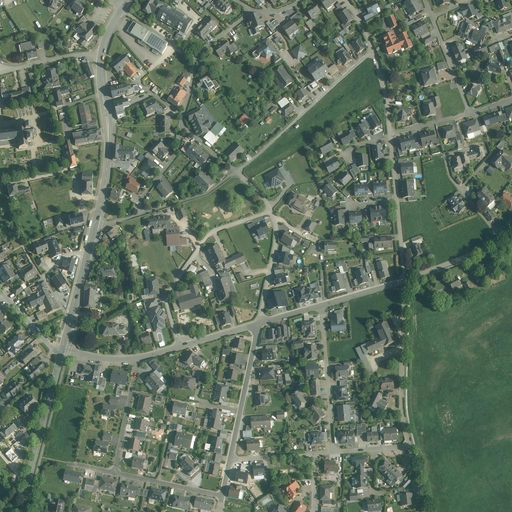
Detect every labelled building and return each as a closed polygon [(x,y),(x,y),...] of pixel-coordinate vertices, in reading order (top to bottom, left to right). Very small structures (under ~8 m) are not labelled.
[(61,0),(50,0),(48,7),(56,10),(59,2),(61,2),(61,0)] [(154,0),(147,0),(142,11),(151,16),(152,14),(157,17),(164,5),(154,0)] [(219,0),(220,0),(215,5),(216,5),(225,13),(231,6),(223,0),(219,0)] [(336,0),(320,0),(320,1),(326,9),(338,1),(336,0)] [(415,0),(411,0),(404,4),(410,15),(411,16),(416,13),(421,10),(415,0)] [(504,0),(503,0),(496,3),(500,11),(504,10),(504,9),(507,8),(504,0)] [(81,4),(78,1),(79,1),(78,1),(77,3),(73,8),(72,8),(78,13),(79,12),(82,14),(87,8),(81,4),(82,4),(81,3),(81,4)] [(374,2),(365,7),(368,12),(370,16),(372,14),(380,10),(378,8),(374,2)] [(192,21),(164,5),(157,17),(185,33),(192,21)] [(314,5),(305,11),(311,18),(315,15),(316,16),(320,13),(314,5)] [(341,7),(335,10),(339,15),(344,12),(341,7)] [(476,16),(472,7),(461,11),(463,16),(466,15),(468,18),(469,19),(476,16)] [(339,15),(344,24),(345,25),(350,22),(352,20),(346,11),(344,12),(339,15)] [(368,12),(362,15),(365,21),(373,17),(372,14),(370,16),(368,12)] [(260,15),(253,17),(249,19),(254,35),(259,34),(258,31),(257,29),(261,27),(264,27),(260,15)] [(387,19),(391,29),(397,26),(393,16),(387,19)] [(208,17),(199,27),(208,36),(217,25),(208,17)] [(507,23),(500,25),(499,21),(494,23),(495,28),(498,34),(511,28),(511,19),(511,17),(506,19),(507,23)] [(81,20),(73,29),(76,32),(84,23),(81,20)] [(310,20),(306,24),(310,30),(315,26),(310,20)] [(84,23),(76,32),(84,39),(87,42),(93,36),(94,36),(95,35),(95,34),(99,29),(91,22),(88,25),(87,25),(84,23)] [(271,24),(269,22),(266,24),(272,31),(274,29),(270,24),(271,24)] [(294,25),(292,22),(287,25),(294,34),(299,31),(294,25)] [(429,33),(422,22),(411,29),(416,37),(417,37),(419,39),(429,33)] [(149,32),(133,23),(128,32),(139,39),(138,41),(139,44),(145,48),(147,45),(154,49),(159,52),(162,54),(167,47),(166,47),(168,44),(149,32)] [(463,23),(458,36),(464,38),(463,39),(464,40),(465,38),(467,39),(469,35),(472,26),(463,23)] [(294,34),(287,25),(282,29),(289,38),(294,34)] [(208,36),(199,27),(194,32),(204,40),(208,36)] [(486,35),(474,30),(472,37),(470,40),(473,41),(479,43),(482,44),(486,35)] [(392,34),(383,38),(387,47),(385,47),(388,55),(393,53),(393,54),(397,52),(397,51),(401,50),(400,47),(403,45),(405,50),(412,47),(406,34),(399,37),(401,41),(398,42),(396,43),(392,34)] [(430,36),(422,40),(425,46),(433,42),(430,36)] [(267,39),(262,43),(264,46),(256,52),(256,51),(253,54),(253,55),(255,59),(257,59),(260,56),(259,56),(263,54),(266,59),(272,54),(275,58),(279,54),(276,51),(275,51),(267,39)] [(352,45),(351,45),(356,52),(357,54),(365,49),(362,45),(363,44),(360,40),(352,45)] [(226,43),(225,44),(223,42),(214,49),(219,57),(226,52),(229,56),(234,53),(230,47),(226,43)] [(30,43),(20,45),(22,53),(26,52),(32,51),(30,43)] [(235,43),(230,47),(234,53),(235,54),(240,50),(235,43)] [(482,44),(479,43),(478,45),(479,48),(474,50),(476,57),(487,53),(484,46),(482,47),(481,45),(482,44)] [(351,44),(348,46),(351,51),(353,54),(356,52),(351,45),(352,45),(351,44)] [(498,44),(492,47),(495,53),(497,52),(501,50),(498,44)] [(460,45),(452,49),(456,59),(457,59),(458,63),(466,60),(464,56),(465,56),(462,48),(461,48),(460,45)] [(300,47),(292,52),(298,60),(305,55),(300,47)] [(32,51),(26,52),(28,60),(37,57),(35,50),(32,51)] [(345,52),(338,57),(340,60),(338,61),(337,63),(339,65),(340,65),(343,64),(344,65),(351,60),(345,52)] [(124,56),(111,66),(118,74),(121,70),(123,69),(130,63),(124,56)] [(492,61),(488,60),(485,70),(500,74),(502,68),(497,67),(493,66),(494,63),(491,62),(492,61)] [(327,70),(321,62),(316,66),(324,77),(329,73),(327,70)] [(137,72),(130,63),(123,69),(130,78),(137,72)] [(444,63),(437,65),(439,71),(446,69),(444,63)] [(90,65),(89,64),(86,65),(86,66),(90,78),(94,77),(90,65)] [(282,66),(270,74),(282,91),(293,83),(282,66)] [(324,77),(316,66),(308,71),(315,81),(316,82),(324,77)] [(434,68),(420,72),(424,87),(438,84),(434,68)] [(57,69),(45,72),(47,84),(43,84),(44,90),(60,87),(57,69)] [(206,74),(198,80),(200,82),(196,84),(198,88),(204,84),(207,82),(210,80),(206,74)] [(472,78),(472,82),(477,80),(479,84),(482,83),(480,74),(473,75),(474,77),(472,78)] [(182,77),(177,84),(182,87),(187,80),(182,77)] [(220,87),(215,80),(211,83),(214,87),(213,87),(215,90),(220,87)] [(315,81),(310,85),(314,90),(319,86),(316,82),(315,81)] [(211,82),(208,84),(207,82),(204,84),(207,88),(208,90),(211,89),(213,87),(214,87),(211,83),(211,82)] [(476,87),(472,85),(468,93),(472,96),(476,87)] [(126,86),(111,90),(111,91),(110,91),(111,94),(112,94),(113,98),(126,95),(129,94),(134,93),(134,89),(131,90),(130,87),(127,88),(126,86)] [(177,87),(171,97),(168,101),(177,107),(180,103),(186,93),(177,87)] [(480,89),(476,87),(472,96),(476,98),(479,92),(481,90),(480,89)] [(29,88),(21,90),(22,93),(24,99),(31,98),(29,88)] [(68,88),(63,90),(54,93),(57,107),(63,106),(61,95),(69,93),(68,88)] [(304,88),(297,92),(300,99),(308,96),(304,88)] [(22,93),(8,96),(8,98),(9,102),(24,99),(22,93)] [(285,98),(279,103),(283,108),(290,104),(285,98)] [(438,98),(431,100),(432,104),(433,104),(434,108),(440,107),(438,98)] [(124,101),(114,104),(116,110),(115,111),(115,114),(116,113),(117,116),(121,115),(123,111),(122,108),(129,106),(127,101),(127,100),(124,101)] [(155,100),(148,103),(153,113),(156,112),(160,110),(155,100)] [(148,103),(145,104),(141,106),(146,117),(151,115),(150,115),(153,113),(148,103)] [(283,108),(281,110),(285,117),(294,110),(290,104),(283,108)] [(432,104),(423,106),(425,112),(424,113),(425,116),(426,117),(435,115),(434,108),(433,104),(432,104)] [(88,106),(85,107),(84,105),(79,106),(82,123),(81,123),(83,133),(84,133),(84,134),(98,131),(96,121),(91,122),(91,121),(89,112),(88,106)] [(412,110),(398,108),(397,122),(406,123),(407,115),(411,115),(412,110)] [(200,110),(186,116),(189,122),(191,121),(197,136),(208,132),(201,117),(203,116),(200,110)] [(498,113),(482,119),(485,127),(500,122),(501,122),(499,116),(498,113)] [(243,125),(248,120),(243,115),(238,120),(243,125)] [(376,118),(373,117),(368,121),(367,121),(371,127),(373,130),(380,126),(376,118)] [(168,118),(160,118),(160,126),(170,126),(170,122),(168,122),(168,118)] [(476,121),(468,124),(468,123),(463,125),(467,136),(468,139),(469,139),(473,138),(474,137),(473,134),(480,131),(479,128),(476,120),(476,121)] [(3,130),(0,129),(0,147),(18,145),(19,149),(33,147),(33,146),(34,146),(33,144),(32,143),(31,143),(31,139),(33,138),(34,139),(34,138),(35,136),(37,136),(37,135),(35,135),(35,133),(36,132),(36,131),(35,132),(33,131),(33,129),(32,130),(30,130),(29,126),(25,126),(24,122),(15,123),(16,128),(3,130)] [(209,132),(216,138),(224,128),(218,123),(209,132)] [(363,125),(358,128),(359,130),(356,132),(360,139),(368,135),(366,131),(363,125)] [(453,127),(443,129),(446,139),(455,137),(455,134),(453,127)] [(83,133),(73,135),(74,140),(75,146),(103,142),(101,131),(98,131),(84,134),(84,133),(83,133)] [(216,138),(209,132),(204,139),(212,146),(218,140),(216,138)] [(430,133),(430,132),(426,133),(429,145),(436,144),(436,143),(435,140),(433,132),(430,133)] [(348,133),(339,138),(344,146),(353,141),(352,140),(348,133)] [(426,133),(422,134),(423,134),(420,135),(422,143),(423,147),(429,145),(426,133)] [(413,137),(410,138),(410,137),(406,138),(409,150),(415,149),(416,149),(414,144),(413,137)] [(406,138),(402,139),(402,140),(399,140),(401,147),(402,152),(409,150),(406,138)] [(74,156),(70,140),(64,141),(68,158),(74,156)] [(164,147),(159,141),(150,150),(156,155),(156,154),(162,160),(169,153),(163,147),(164,147)] [(329,142),(319,147),(321,152),(324,151),(325,153),(333,149),(329,142)] [(501,142),(496,148),(500,151),(505,145),(501,142)] [(244,152),(237,144),(233,148),(240,155),(244,152)] [(193,145),(191,147),(189,149),(186,153),(194,159),(201,152),(197,149),(198,148),(196,146),(195,147),(193,145)] [(135,148),(119,147),(118,160),(134,161),(135,148)] [(233,148),(224,155),(232,163),(240,155),(233,148)] [(382,148),(372,149),(373,160),(383,159),(382,155),(383,155),(383,151),(382,151),(382,148)] [(482,148),(475,149),(475,153),(477,159),(485,157),(482,148)] [(511,161),(501,151),(490,163),(497,169),(502,163),(509,170),(511,166),(511,161)] [(201,152),(194,159),(201,166),(202,166),(205,162),(207,160),(206,160),(208,158),(206,156),(207,155),(204,153),(204,154),(201,152)] [(467,154),(459,156),(460,158),(462,166),(470,164),(469,161),(467,155),(467,154)] [(74,156),(68,158),(70,169),(77,167),(75,156),(74,156)] [(367,156),(357,157),(358,168),(368,167),(367,156)] [(460,158),(452,160),(455,169),(462,167),(462,166),(460,158)] [(329,162),(325,164),(327,169),(329,168),(331,172),(337,169),(336,168),(339,166),(338,163),(336,159),(329,162)] [(158,167),(148,160),(141,169),(151,177),(158,167)] [(355,164),(351,166),(353,170),(355,174),(360,174),(355,164)] [(414,164),(401,165),(402,175),(413,174),(413,168),(415,168),(414,164)] [(485,171),(490,175),(494,171),(489,166),(485,171)] [(283,167),(265,177),(271,187),(284,181),(282,178),(288,175),(283,167)] [(202,172),(194,181),(206,193),(214,185),(212,183),(207,177),(202,172)] [(225,176),(221,173),(216,179),(219,182),(225,176)] [(345,173),(338,180),(344,186),(351,179),(345,173)] [(93,175),(83,174),(82,182),(93,182),(93,175)] [(334,184),(327,178),(324,180),(329,185),(331,187),(334,184)] [(135,183),(130,181),(128,184),(130,184),(128,189),(136,193),(140,186),(135,183)] [(93,182),(82,182),(82,196),(92,196),(93,183),(93,182)] [(173,192),(165,182),(157,188),(161,193),(162,193),(166,198),(173,192)] [(26,189),(17,191),(16,185),(7,187),(9,197),(30,193),(29,188),(26,189)] [(329,185),(323,191),(331,199),(337,193),(331,187),(329,185)] [(485,189),(475,197),(486,209),(496,201),(485,189)] [(121,192),(113,190),(111,198),(119,200),(121,192)] [(310,203),(295,195),(289,205),(304,213),(310,203)] [(454,195),(447,200),(451,205),(458,199),(454,195)] [(511,200),(506,195),(505,195),(499,202),(509,210),(511,206),(511,200)] [(460,201),(458,199),(451,205),(453,207),(451,208),(455,213),(457,211),(459,214),(465,209),(463,206),(464,205),(460,201)] [(374,209),(370,210),(371,222),(378,222),(377,208),(377,209),(374,209)] [(380,208),(377,209),(377,208),(378,222),(385,221),(385,215),(384,208),(381,209),(381,208),(380,208)] [(183,209),(177,212),(180,221),(187,218),(183,209)] [(495,218),(489,212),(485,215),(491,222),(495,218)] [(336,214),(334,214),(334,216),(335,226),(344,225),(343,221),(344,221),(344,217),(343,217),(343,213),(336,214)] [(358,214),(352,214),(349,215),(350,217),(350,224),(351,224),(361,223),(361,214),(358,214)] [(68,218),(70,226),(83,223),(81,215),(68,218)] [(170,217),(153,218),(154,222),(153,222),(153,224),(154,224),(154,230),(171,229),(170,217)] [(309,221),(305,229),(311,232),(316,225),(309,221)] [(265,224),(255,228),(259,237),(269,233),(265,224)] [(110,231),(108,231),(106,233),(102,240),(104,242),(99,246),(103,251),(108,247),(109,249),(123,238),(115,228),(111,232),(110,231)] [(179,232),(173,232),(167,233),(168,247),(180,246),(179,240),(179,232)] [(293,237),(287,232),(281,241),(290,246),(294,241),(296,238),(293,237)] [(302,238),(296,234),(293,237),(296,238),(294,241),(298,244),(302,238)] [(52,242),(46,245),(46,246),(48,251),(52,259),(62,255),(56,241),(55,239),(54,238),(52,239),(51,241),(52,242)] [(391,238),(374,239),(374,244),(375,249),(391,248),(391,238)] [(44,242),(33,246),(37,256),(48,251),(46,246),(44,242)] [(336,243),(324,244),(325,253),(336,252),(336,243)] [(218,245),(207,251),(212,261),(223,256),(218,245)] [(419,245),(411,248),(414,258),(422,255),(419,245)] [(242,254),(233,257),(233,259),(236,265),(236,266),(246,262),(242,254)] [(291,256),(281,254),(280,257),(279,257),(278,260),(279,260),(279,264),(289,266),(290,260),(292,261),(293,257),(291,256)] [(223,256),(212,261),(215,267),(222,264),(226,262),(223,256)] [(226,262),(222,264),(224,269),(224,270),(226,269),(236,265),(233,259),(226,262)] [(385,261),(376,264),(381,279),(389,277),(385,261)] [(193,274),(196,267),(190,264),(187,272),(193,274)] [(0,277),(0,278),(11,271),(8,266),(8,265),(2,269),(0,269),(0,277)] [(31,265),(23,270),(29,280),(37,275),(31,265)] [(114,267),(103,268),(103,277),(115,276),(114,267)] [(29,280),(23,270),(19,273),(25,282),(29,280)] [(364,270),(355,273),(359,286),(368,283),(364,270)] [(11,271),(0,278),(4,284),(10,280),(15,277),(11,271)] [(287,274),(281,276),(281,277),(281,276),(277,277),(276,277),(277,281),(275,281),(276,286),(287,284),(286,279),(288,278),(287,274),(287,276),(287,274),(287,276),(287,274)] [(340,274),(332,277),(335,287),(332,288),(331,289),(332,292),(333,292),(336,291),(336,292),(345,290),(340,274)] [(65,285),(58,275),(51,280),(58,290),(65,285)] [(231,277),(225,279),(229,288),(234,287),(231,277)] [(157,279),(147,280),(149,295),(154,295),(159,294),(157,279)] [(222,280),(216,282),(219,292),(229,289),(229,288),(225,279),(222,280)] [(458,279),(449,283),(452,290),(461,286),(458,279)] [(43,282),(36,286),(38,290),(40,294),(40,295),(47,291),(47,290),(43,282)] [(193,294),(178,298),(177,298),(178,301),(179,304),(180,310),(181,312),(181,311),(188,309),(189,309),(195,307),(196,307),(203,305),(199,292),(197,285),(197,284),(194,285),(194,284),(189,286),(191,291),(192,291),(193,294)] [(32,286),(27,289),(30,294),(38,290),(36,286),(33,287),(33,285),(32,286)] [(20,286),(13,290),(16,296),(23,291),(20,286)] [(229,289),(219,292),(222,301),(237,296),(234,287),(229,288),(229,289)] [(309,288),(307,289),(306,290),(307,292),(305,292),(304,288),(295,291),(299,304),(318,298),(316,289),(311,291),(311,289),(309,288)] [(47,291),(40,295),(40,294),(36,296),(40,304),(42,303),(51,299),(47,291)] [(288,306),(284,292),(274,295),(275,299),(278,308),(278,309),(288,306)] [(95,294),(84,293),(84,308),(95,308),(95,300),(97,300),(97,298),(95,298),(95,294)] [(40,304),(36,296),(34,298),(27,301),(31,308),(37,305),(39,305),(40,304)] [(51,299),(42,303),(43,306),(47,314),(56,310),(51,299)] [(156,299),(147,302),(149,308),(158,306),(156,299)] [(278,308),(275,299),(268,301),(270,310),(278,308)] [(178,301),(172,303),(175,312),(180,310),(179,304),(178,301)] [(158,307),(150,310),(151,313),(149,313),(152,322),(153,322),(155,329),(165,327),(162,319),(163,319),(162,314),(161,314),(160,310),(159,311),(158,307)] [(43,310),(35,314),(39,321),(46,317),(43,310)] [(0,315),(0,314),(0,331),(2,334),(11,327),(0,315)] [(220,316),(219,316),(222,324),(222,327),(230,324),(229,321),(230,321),(228,314),(220,316)] [(335,316),(331,316),(332,327),(332,331),(344,330),(344,323),(342,323),(342,316),(335,316)] [(198,317),(192,320),(196,327),(202,323),(198,317)] [(314,322),(301,323),(302,330),(305,330),(306,331),(307,338),(316,338),(314,322)] [(380,338),(365,345),(369,353),(369,354),(395,342),(386,323),(375,328),(380,338)] [(119,325),(103,325),(103,336),(119,336),(119,335),(119,328),(119,325)] [(275,330),(272,330),(272,331),(269,332),(270,340),(282,339),(282,338),(281,329),(275,329),(275,330)] [(148,333),(140,335),(142,345),(143,345),(143,344),(150,342),(150,343),(151,343),(148,333)] [(18,335),(6,346),(8,348),(6,350),(8,352),(10,350),(22,340),(18,335)] [(244,341),(236,339),(234,348),(242,350),(244,341)] [(22,340),(10,350),(15,356),(20,351),(18,349),(25,343),(22,340)] [(30,345),(24,350),(27,353),(31,350),(33,349),(30,345)] [(365,345),(355,349),(366,373),(367,372),(368,375),(373,373),(371,371),(372,370),(365,355),(369,353),(365,345)] [(316,347),(306,348),(306,349),(304,349),(305,359),(307,359),(307,360),(317,359),(316,347)] [(27,353),(20,359),(25,365),(35,355),(31,350),(27,353)] [(272,350),(266,351),(266,353),(262,353),(263,361),(271,360),(271,361),(274,360),(274,356),(273,357),(273,354),(272,354),(272,351),(272,350)] [(197,356),(190,352),(183,362),(190,367),(197,357),(197,356)] [(241,356),(233,355),(231,364),(239,366),(241,356)] [(204,362),(197,357),(193,362),(201,368),(204,362)] [(156,362),(152,366),(156,371),(161,366),(156,362)] [(40,363),(35,367),(39,372),(44,367),(40,363)] [(91,367),(83,365),(81,374),(89,376),(91,367)] [(34,366),(31,368),(31,370),(26,374),(32,380),(33,380),(39,375),(40,373),(39,372),(35,367),(34,366)] [(101,368),(91,366),(91,367),(89,376),(88,382),(97,384),(98,384),(99,377),(101,368)] [(318,366),(305,366),(306,372),(307,375),(310,375),(310,376),(318,375),(318,371),(318,366)] [(342,368),(340,368),(339,368),(336,368),(336,375),(335,376),(335,378),(336,379),(338,379),(339,378),(349,377),(348,367),(342,368)] [(269,369),(259,370),(259,375),(259,376),(260,376),(260,380),(261,380),(260,380),(273,379),(274,379),(273,369),(269,369)] [(128,374),(113,370),(110,382),(125,386),(128,374)] [(238,372),(229,370),(228,374),(226,379),(236,381),(238,372)] [(165,385),(153,373),(145,381),(157,393),(165,385)] [(195,380),(185,378),(183,389),(193,391),(195,380)] [(393,379),(381,380),(382,389),(383,390),(394,390),(393,379)] [(319,381),(312,381),(313,396),(320,395),(319,381)] [(15,382),(12,384),(12,386),(7,390),(12,396),(13,397),(21,390),(15,382)] [(225,386),(217,385),(215,395),(227,398),(229,387),(225,386)] [(340,388),(336,388),(337,401),(347,400),(346,388),(346,387),(340,388)] [(7,390),(3,394),(8,398),(8,399),(12,396),(7,390)] [(302,397),(298,392),(290,398),(298,409),(306,403),(302,397)] [(376,393),(369,406),(373,408),(372,409),(373,410),(374,409),(383,414),(388,404),(380,400),(382,397),(376,393)] [(152,398),(140,395),(136,413),(149,416),(152,398)] [(227,398),(215,395),(214,400),(216,401),(216,403),(221,404),(222,402),(225,403),(227,398)] [(265,395),(255,396),(256,407),(266,406),(265,395)] [(30,396),(18,406),(20,409),(26,415),(38,405),(30,396)] [(119,399),(111,397),(109,403),(118,405),(119,399)] [(188,405),(174,402),(172,413),(185,416),(188,405)] [(315,404),(306,411),(311,417),(320,410),(315,404)] [(116,408),(104,405),(103,408),(101,409),(101,411),(102,412),(102,415),(114,418),(116,408)] [(346,407),(338,408),(339,417),(338,417),(339,422),(350,422),(349,407),(346,407)] [(320,410),(311,417),(316,423),(325,416),(320,410)] [(221,414),(211,412),(210,420),(221,422),(223,415),(221,414)] [(264,417),(251,418),(251,426),(252,429),(264,428),(264,417)] [(144,421),(137,419),(135,430),(145,432),(147,422),(147,421),(144,421)] [(221,422),(210,420),(208,428),(220,430),(221,422)] [(10,421),(3,427),(1,423),(0,423),(0,429),(1,429),(8,437),(16,429),(10,421)] [(365,424),(356,425),(357,437),(362,436),(362,433),(366,433),(365,424)] [(372,434),(367,434),(368,442),(378,442),(377,433),(377,429),(376,428),(372,428),(372,429),(372,434)] [(396,429),(384,430),(384,434),(384,440),(384,441),(397,440),(396,429)] [(353,432),(340,433),(341,438),(341,443),(341,444),(354,443),(353,432)] [(112,435),(104,433),(103,440),(111,441),(112,435)] [(193,436),(177,433),(176,440),(191,443),(193,436)] [(321,434),(311,434),(312,445),(322,444),(321,434)] [(221,440),(212,438),(209,452),(216,454),(220,455),(220,454),(221,449),(220,449),(221,440)] [(140,441),(131,440),(129,450),(137,452),(140,441)] [(191,443),(176,440),(175,445),(174,446),(175,446),(190,449),(191,443)] [(108,444),(96,441),(96,444),(95,444),(94,445),(93,447),(94,448),(95,448),(94,451),(106,454),(108,444)] [(251,442),(247,442),(248,451),(259,451),(258,441),(251,442)] [(177,455),(170,453),(168,460),(176,461),(177,455)] [(199,469),(188,457),(180,464),(188,473),(191,477),(199,469)] [(366,457),(355,457),(355,463),(356,463),(357,467),(363,467),(364,467),(363,462),(367,462),(366,457)] [(145,461),(134,458),(132,468),(143,470),(142,470),(144,461),(145,461)] [(402,476),(386,461),(378,470),(389,480),(386,482),(391,487),(394,484),(394,485),(398,481),(400,483),(403,480),(405,478),(402,476)] [(335,462),(325,462),(324,473),(326,474),(328,474),(329,473),(329,471),(335,472),(335,464),(335,462)] [(218,467),(211,465),(211,466),(209,475),(216,476),(218,467)] [(263,465),(253,466),(254,477),(264,477),(264,482),(268,482),(268,473),(264,473),(263,465)] [(81,473),(81,474),(67,471),(67,470),(66,470),(64,481),(71,483),(72,482),(79,483),(79,484),(80,484),(82,474),(81,473)] [(407,471),(402,476),(405,478),(403,480),(405,482),(401,486),(404,489),(411,481),(409,479),(410,477),(408,475),(409,473),(407,471)] [(358,478),(356,478),(356,482),(355,482),(356,485),(357,489),(366,488),(365,485),(366,485),(366,480),(365,480),(365,477),(364,478),(358,478)] [(117,482),(101,478),(99,489),(115,492),(117,482)] [(94,481),(87,479),(85,486),(93,487),(94,481)] [(294,481),(285,488),(287,492),(286,493),(289,496),(296,490),(299,488),(294,481)] [(137,488),(123,486),(122,491),(121,495),(121,496),(135,498),(137,488)] [(333,487),(321,487),(320,500),(322,500),(329,500),(329,493),(333,493),(333,487)] [(233,488),(231,488),(229,497),(238,499),(240,490),(233,488)] [(166,492),(151,489),(149,499),(164,502),(166,492)] [(296,490),(289,496),(291,499),(291,500),(299,494),(296,490)] [(405,495),(400,496),(401,496),(402,507),(413,506),(412,494),(405,495)] [(267,496),(261,500),(263,504),(270,501),(267,496)] [(189,500),(176,497),(175,497),(173,507),(174,507),(187,510),(188,510),(189,504),(190,500),(189,499),(189,500)] [(212,502),(196,498),(195,504),(194,508),(195,508),(210,511),(212,502)] [(62,511),(65,502),(51,499),(51,500),(56,501),(55,504),(53,504),(52,505),(53,505),(51,511),(62,511)] [(380,501),(367,502),(368,511),(381,511),(381,510),(382,509),(381,506),(380,506),(380,501)] [(303,511),(306,508),(297,502),(290,511),(303,511)]
